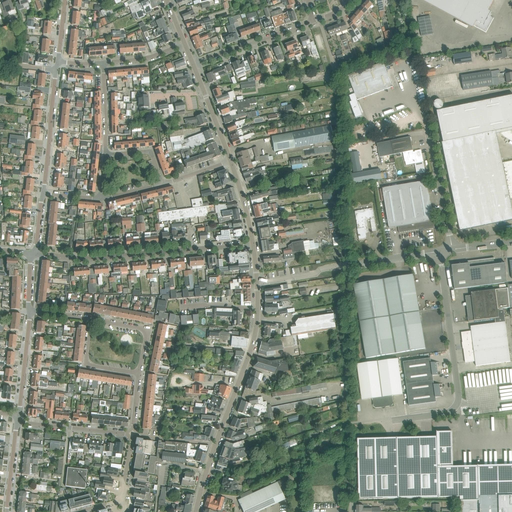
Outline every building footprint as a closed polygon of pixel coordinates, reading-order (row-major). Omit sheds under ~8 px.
[(15,3),(17,8),(18,11),(24,8),(23,5),(28,3),(27,0),(18,0),(19,3),(16,4),(16,3),(15,3)] [(43,0),(34,0),(38,10),(45,7),(42,1),(44,0),(43,0)] [(143,7),(156,2),(155,0),(147,0),(145,1),(145,2),(133,7),(135,12),(140,10),(139,9),(143,7)] [(293,0),(285,3),(287,10),(292,8),(291,6),(295,5),(293,0)] [(368,10),(373,5),(368,0),(363,5),(368,10)] [(493,0),(421,0),(472,28),(473,26),(486,33),(494,18),(491,16),(492,15),(490,14),(491,12),(488,11),(493,0)] [(10,1),(3,4),(5,10),(2,11),(4,16),(4,17),(8,15),(12,14),(16,13),(15,9),(13,10),(12,6),(10,1)] [(140,11),(135,12),(138,19),(144,17),(144,16),(153,13),(152,11),(151,10),(153,9),(158,7),(156,2),(143,7),(139,9),(140,10),(140,11)] [(363,5),(359,10),(364,15),(368,10),(363,5)] [(269,9),(272,18),(283,14),(281,9),(272,12),(271,8),(269,9)] [(186,13),(181,15),(184,21),(189,19),(195,16),(193,10),(186,13)] [(359,10),(354,15),(359,20),(364,15),(359,10)] [(283,14),(272,18),(275,28),(285,24),(285,25),(290,23),(296,21),(293,11),(283,14)] [(359,20),(354,15),(350,20),(352,22),(350,25),(357,37),(360,34),(357,28),(362,22),(359,20)] [(152,28),(157,26),(157,25),(164,22),(163,18),(150,24),(152,28)] [(209,22),(209,23),(210,22),(209,18),(203,20),(203,21),(198,22),(194,23),(193,20),(188,22),(185,23),(185,24),(185,25),(186,26),(187,28),(199,25),(205,24),(205,23),(209,22)] [(268,29),(271,28),(271,27),(271,26),(269,20),(266,22),(265,19),(260,21),(262,26),(264,26),(265,29),(268,28),(268,29)] [(153,33),(153,34),(154,34),(154,33),(157,32),(158,32),(160,31),(160,30),(166,28),(167,28),(164,22),(157,25),(157,26),(159,28),(153,31),(154,33),(153,33)] [(345,23),(339,25),(342,32),(348,30),(345,23)] [(258,24),(252,27),(254,33),(260,31),(258,24)] [(196,27),(188,30),(190,36),(198,33),(197,30),(202,29),(201,25),(196,27)] [(228,36),(223,38),(224,41),(226,40),(227,44),(234,42),(234,41),(235,40),(236,41),(235,40),(239,39),(239,40),(237,33),(234,25),(230,26),(226,26),(229,34),(228,35),(228,36)] [(339,25),(333,27),(336,34),(342,32),(339,25)] [(252,27),(245,29),(247,35),(254,33),(252,27)] [(336,34),(333,27),(328,29),(328,30),(327,30),(327,32),(329,32),(330,37),(336,34)] [(154,34),(153,34),(154,37),(155,36),(155,37),(168,32),(167,31),(168,30),(167,28),(166,28),(160,30),(160,31),(158,32),(157,32),(154,33),(154,34)] [(247,35),(245,29),(239,31),(241,37),(247,35)] [(352,38),(354,43),(359,41),(353,31),(349,33),(352,38)] [(191,38),(193,43),(201,40),(201,41),(211,37),(210,33),(200,37),(199,35),(191,38)] [(164,41),(159,43),(161,46),(172,41),(170,38),(171,37),(170,35),(169,35),(169,34),(162,37),(164,41)] [(212,43),(211,43),(212,48),(219,45),(218,43),(218,42),(218,41),(217,37),(213,38),(214,42),(212,43)] [(310,50),(313,56),(318,54),(314,45),(311,47),(307,37),(300,39),(303,48),(307,46),(308,51),(310,50)] [(381,38),(376,41),(379,46),(384,43),(381,38)] [(201,40),(193,43),(196,50),(203,47),(201,41),(201,40)] [(148,43),(150,50),(156,48),(153,41),(148,43)] [(295,41),(290,43),(295,56),(295,58),(300,56),(299,55),(301,54),(300,50),(297,51),(296,48),(298,48),(295,41)] [(144,43),(138,44),(139,52),(145,52),(145,49),(148,48),(146,43),(144,43)] [(295,56),(290,43),(285,45),(287,51),(289,51),(290,54),(285,56),(287,62),(288,65),(291,64),(290,61),(289,58),(295,56)] [(113,46),(107,47),(108,55),(114,54),(114,50),(117,50),(116,44),(113,44),(113,46)] [(119,44),(116,44),(117,50),(120,49),(120,54),(126,53),(126,45),(120,46),(119,44)] [(279,47),(273,49),(275,53),(276,56),(277,60),(280,59),(283,58),(281,51),(279,47)] [(503,54),(495,55),(496,60),(503,59),(507,58),(511,57),(510,48),(505,49),(502,49),(503,54)] [(261,53),(262,58),(263,61),(264,61),(265,65),(271,62),(267,51),(261,53)] [(470,52),(453,55),(454,65),(472,62),(470,52)] [(35,66),(43,66),(43,63),(47,63),(48,57),(38,56),(37,62),(35,62),(35,66)] [(257,67),(255,60),(253,56),(247,58),(249,63),(250,65),(251,69),(254,68),(255,68),(257,67)] [(166,65),(167,69),(168,70),(176,67),(176,68),(185,65),(183,60),(174,63),(171,64),(171,63),(166,65)] [(243,73),(244,73),(243,72),(244,71),(245,72),(250,70),(247,61),(243,62),(243,61),(239,62),(237,63),(237,62),(232,64),(236,73),(239,72),(240,76),(244,74),(243,73)] [(356,101),(393,87),(391,82),(384,63),(348,76),(352,88),(349,89),(351,95),(350,96),(352,102),(350,102),(356,118),(363,116),(363,115),(362,116),(361,114),(364,113),(363,112),(363,113),(359,104),(358,104),(356,101)] [(208,76),(207,77),(209,83),(216,81),(215,77),(232,71),(229,65),(212,71),(213,72),(208,74),(208,76)] [(149,77),(149,74),(149,73),(148,68),(140,69),(141,75),(141,77),(141,81),(142,86),(144,86),(144,78),(149,77)] [(136,75),(141,75),(140,69),(132,70),(133,75),(132,75),(133,78),(137,78),(136,75)] [(121,76),(124,76),(124,70),(116,71),(116,77),(117,80),(121,79),(121,76)] [(113,77),(116,77),(116,71),(108,72),(108,77),(109,77),(109,83),(113,83),(113,77)] [(497,85),(496,78),(498,78),(497,71),(492,71),(461,76),(464,90),(488,86),(497,85)] [(182,72),(174,73),(175,79),(177,78),(177,84),(182,83),(185,83),(187,87),(188,87),(193,85),(191,80),(189,75),(184,76),(183,77),(182,72)] [(77,73),(76,79),(80,79),(80,82),(84,82),(84,80),(84,74),(77,73)] [(258,74),(254,75),(256,81),(260,80),(264,79),(262,73),(258,74)] [(240,83),(240,86),(241,89),(256,87),(255,81),(252,81),(246,82),(240,83)] [(212,91),(215,98),(221,95),(219,88),(212,91)] [(32,99),(35,100),(35,99),(43,100),(44,94),(41,94),(41,92),(34,91),(34,94),(33,93),(32,99)] [(63,99),(71,99),(73,100),(73,97),(71,96),(72,92),(64,92),(63,99)] [(233,98),(234,98),(232,92),(221,95),(215,98),(217,103),(220,102),(221,106),(226,104),(234,101),(233,98)] [(138,93),(139,102),(148,102),(148,96),(145,96),(145,93),(138,93)] [(111,94),(111,102),(117,102),(117,98),(120,98),(120,94),(116,94),(111,94)] [(511,95),(437,111),(443,142),(442,142),(460,231),(511,220),(511,190),(508,191),(497,134),(499,133),(511,130),(511,95)] [(185,115),(183,101),(177,102),(176,97),(171,98),(172,105),(168,105),(170,117),(185,115)] [(237,110),(238,114),(245,113),(244,109),(243,108),(242,109),(241,105),(250,103),(251,104),(256,103),(255,98),(231,102),(232,103),(223,106),(224,107),(219,109),(222,115),(223,118),(234,114),(233,111),(235,110),(237,110)] [(35,99),(35,100),(35,104),(33,104),(33,107),(40,108),(40,106),(42,106),(43,100),(35,99)] [(112,110),(117,110),(120,110),(120,104),(120,102),(117,102),(111,102),(112,110)] [(148,102),(139,102),(139,111),(146,111),(146,107),(148,107),(148,102)] [(164,115),(157,116),(157,119),(157,120),(168,118),(168,117),(170,117),(168,105),(168,104),(158,106),(159,111),(163,110),(164,115)] [(34,111),(33,116),(41,117),(42,111),(39,111),(40,109),(33,108),(32,111),(34,111)] [(228,117),(223,119),(225,124),(230,123),(232,122),(232,120),(238,119),(238,118),(247,116),(248,119),(257,118),(256,112),(245,114),(245,113),(238,114),(238,115),(237,115),(231,116),(230,116),(228,117)] [(198,123),(200,126),(208,123),(204,114),(199,116),(196,117),(196,118),(185,119),(185,124),(188,124),(198,123)] [(41,117),(33,116),(33,121),(31,121),(31,124),(38,124),(38,123),(40,123),(41,117)] [(234,124),(230,125),(226,127),(226,128),(227,128),(227,129),(226,129),(227,129),(227,130),(227,132),(228,132),(228,133),(237,130),(236,127),(244,124),(242,120),(234,123),(234,124)] [(167,121),(159,122),(160,132),(169,131),(167,121)] [(95,129),(95,133),(101,133),(101,124),(95,125),(95,124),(92,124),(92,129),(95,129)] [(32,128),(32,133),(39,134),(40,128),(38,127),(38,126),(31,125),(31,128),(32,128)] [(331,126),(328,126),(271,137),(274,152),(313,144),(314,144),(333,141),(331,126)] [(248,130),(247,127),(229,134),(230,137),(229,137),(230,139),(231,140),(239,137),(243,135),(242,132),(248,130)] [(171,142),(173,142),(184,140),(183,135),(183,130),(182,130),(178,130),(168,132),(169,137),(171,141),(171,142)] [(213,139),(210,130),(203,133),(188,138),(189,142),(194,140),(196,145),(199,143),(200,144),(212,139),(213,139)] [(252,133),(236,139),(231,141),(232,144),(232,145),(233,146),(240,144),(245,142),(244,139),(245,139),(245,140),(251,138),(251,136),(254,135),(254,133),(252,133)] [(59,134),(59,141),(68,142),(68,137),(66,137),(66,135),(59,134)] [(407,152),(413,151),(410,137),(390,141),(377,144),(380,157),(393,155),(407,152)] [(184,140),(173,142),(174,150),(180,149),(186,168),(212,159),(220,156),(215,143),(214,143),(212,139),(200,144),(199,143),(196,145),(194,140),(189,142),(188,138),(184,140)] [(91,149),(91,151),(94,152),(99,152),(100,144),(96,144),(95,144),(92,143),(91,149)] [(155,149),(158,156),(163,155),(160,147),(155,149)] [(35,151),(27,150),(27,155),(25,155),(25,158),(32,159),(32,157),(34,157),(35,151)] [(236,154),(241,167),(249,165),(249,163),(251,162),(248,152),(247,152),(246,150),(236,154)] [(413,151),(407,152),(407,155),(404,156),(405,162),(406,165),(423,162),(421,150),(415,151),(415,152),(413,152),(413,151)] [(158,156),(160,164),(166,162),(163,155),(158,156)] [(303,164),(303,161),(302,157),(290,159),(291,166),(301,164),(303,164)] [(26,162),(26,167),(33,168),(34,162),(31,162),(31,160),(24,159),(24,162),(26,162)] [(163,172),(163,171),(168,170),(168,169),(166,162),(160,164),(163,172)] [(249,165),(241,167),(242,172),(254,168),(253,166),(252,167),(252,165),(256,164),(256,162),(251,163),(251,162),(249,163),(249,165)] [(423,166),(415,167),(417,174),(425,173),(423,166)] [(33,168),(26,167),(21,167),(21,172),(12,171),(12,175),(18,175),(22,176),(28,176),(28,174),(32,174),(33,168)] [(163,171),(163,172),(164,175),(176,171),(174,167),(168,169),(168,170),(163,171)] [(261,168),(261,167),(254,170),(254,168),(250,170),(250,169),(242,172),(244,176),(258,171),(258,172),(263,170),(265,170),(265,167),(261,168)] [(218,176),(219,179),(228,176),(226,170),(213,175),(214,178),(218,176)] [(244,177),(246,182),(264,176),(263,171),(244,177)] [(368,171),(350,174),(352,184),(370,181),(368,171)] [(55,174),(54,181),(64,182),(64,177),(62,177),(62,174),(55,174)] [(90,179),(90,183),(95,184),(96,176),(91,175),(88,175),(87,179),(90,179)] [(228,176),(219,179),(221,183),(215,185),(216,188),(220,187),(225,185),(225,184),(230,182),(228,176)] [(429,216),(433,215),(427,181),(382,188),(389,228),(398,227),(399,233),(424,229),(424,230),(435,228),(433,220),(430,220),(429,216)] [(33,186),(26,185),(25,190),(24,190),(23,193),(30,194),(30,192),(33,192),(33,186)] [(267,191),(262,193),(263,197),(268,196),(269,201),(278,200),(276,187),(266,189),(267,191)] [(228,189),(217,192),(218,197),(218,198),(222,197),(225,196),(227,203),(231,201),(236,200),(233,188),(228,189)] [(164,189),(156,191),(158,199),(162,198),(162,196),(165,195),(164,189)] [(156,191),(148,193),(150,198),(153,198),(154,200),(158,199),(156,191)] [(263,197),(262,193),(250,196),(252,205),(263,202),(262,198),(263,197)] [(25,197),(24,202),(32,203),(32,197),(30,197),(30,195),(23,194),(23,197),(25,197)] [(131,197),(133,206),(136,205),(135,202),(140,201),(139,195),(131,197)] [(131,205),(131,206),(133,206),(131,197),(123,199),(125,206),(131,205)] [(121,208),(125,206),(123,199),(116,201),(117,207),(120,206),(121,208)] [(117,207),(116,201),(108,203),(110,210),(110,211),(110,210),(114,209),(115,210),(118,210),(117,208),(117,207)] [(254,210),(254,212),(266,210),(275,208),(274,204),(268,206),(267,203),(253,207),(253,208),(253,209),(254,210)] [(94,204),(94,209),(97,210),(97,212),(102,213),(102,205),(94,204)] [(217,215),(218,219),(223,218),(240,215),(239,209),(234,210),(231,211),(227,211),(227,208),(226,204),(215,205),(209,206),(207,206),(208,215),(216,214),(216,215),(217,215)] [(197,208),(198,217),(208,216),(206,206),(203,207),(197,208)] [(192,208),(189,209),(190,218),(198,217),(197,208),(192,208)] [(266,210),(254,212),(255,215),(254,216),(255,217),(256,218),(267,215),(267,213),(268,212),(268,213),(276,211),(275,208),(266,210)] [(189,209),(181,210),(182,219),(190,218),(189,209)] [(359,234),(360,239),(358,240),(365,239),(365,238),(366,238),(366,237),(365,233),(368,232),(366,220),(370,219),(372,231),(376,231),(375,226),(374,218),(372,209),(364,210),(355,212),(358,229),(359,234)] [(177,210),(173,211),(175,220),(182,219),(181,210),(177,210)] [(166,212),(167,221),(175,220),(173,211),(166,212)] [(158,213),(159,219),(159,222),(167,221),(166,212),(162,212),(158,213)] [(261,220),(256,221),(257,224),(256,224),(257,226),(258,227),(262,226),(265,225),(268,224),(272,224),(271,221),(273,220),(273,218),(268,219),(268,218),(261,220)] [(30,220),(22,220),(22,222),(22,225),(20,225),(19,227),(21,228),(26,228),(27,226),(29,227),(30,220)] [(241,224),(241,221),(232,222),(227,223),(228,226),(229,226),(230,229),(237,228),(242,227),(242,226),(242,224),(241,224)] [(259,236),(260,240),(271,238),(269,231),(274,230),(274,231),(283,230),(282,226),(274,227),(273,226),(258,228),(258,230),(259,230),(259,236)] [(5,230),(5,235),(28,238),(28,232),(21,231),(21,234),(15,234),(10,234),(11,228),(6,227),(6,230),(5,230)] [(216,235),(217,242),(230,240),(230,241),(244,238),(242,228),(233,230),(220,231),(220,230),(214,231),(214,235),(216,235)] [(172,231),(172,235),(173,242),(185,240),(184,234),(177,235),(177,231),(172,231)] [(28,238),(5,235),(4,242),(9,243),(10,239),(18,239),(17,242),(27,243),(28,238)] [(261,241),(262,252),(279,250),(278,244),(274,245),(274,241),(268,242),(268,240),(261,241)] [(86,246),(86,241),(84,241),(84,242),(76,242),(75,249),(83,250),(84,246),(86,246)] [(89,241),(86,241),(86,246),(89,246),(90,249),(96,249),(96,241),(89,242),(89,241)] [(303,241),(291,243),(293,253),(305,251),(303,241)] [(238,263),(238,266),(248,265),(247,252),(237,253),(237,254),(235,254),(235,253),(227,254),(228,264),(235,263),(238,263)] [(216,267),(219,267),(218,261),(216,262),(215,256),(208,257),(209,266),(209,270),(212,270),(212,265),(216,265),(216,267)] [(452,266),(455,290),(507,283),(505,263),(494,265),(494,258),(469,261),(467,262),(468,264),(452,266)] [(9,277),(12,277),(18,277),(19,273),(17,273),(17,272),(19,272),(19,271),(17,271),(18,259),(14,259),(14,260),(11,260),(11,259),(7,259),(6,269),(8,269),(7,271),(9,271),(9,277)] [(158,261),(158,269),(159,269),(159,272),(166,272),(165,261),(158,261)] [(223,268),(219,268),(220,273),(220,277),(224,276),(224,272),(230,272),(232,271),(232,272),(240,271),(240,273),(241,273),(246,272),(246,271),(249,271),(249,266),(249,265),(238,266),(223,268)] [(108,266),(100,267),(101,274),(109,273),(108,266)] [(101,274),(100,267),(94,267),(95,275),(99,274),(99,278),(97,278),(98,285),(103,285),(101,274)] [(74,277),(81,276),(81,268),(73,269),(74,276),(74,277)] [(81,276),(90,275),(89,268),(81,268),(81,276)] [(233,284),(235,284),(250,283),(249,277),(249,274),(241,275),(241,277),(238,278),(238,280),(233,281),(233,282),(229,282),(230,284),(233,284)] [(354,284),(355,291),(414,281),(413,275),(354,284)] [(210,285),(214,285),(220,284),(219,277),(209,277),(210,285)] [(355,291),(360,325),(420,315),(414,281),(355,291)] [(280,287),(265,289),(264,289),(265,295),(274,294),(273,291),(288,289),(287,285),(280,286),(280,287)] [(195,292),(195,297),(207,296),(207,291),(200,291),(200,289),(200,288),(199,288),(194,289),(195,292)] [(474,321),(499,318),(505,317),(504,309),(510,308),(508,288),(471,293),(474,321)] [(183,293),(183,298),(195,297),(195,292),(188,292),(188,290),(188,289),(183,290),(183,293)] [(250,289),(242,289),(239,289),(234,289),(235,294),(243,294),(243,302),(251,302),(250,289)] [(170,291),(170,296),(171,300),(183,298),(183,293),(176,294),(176,291),(176,290),(174,290),(170,291)] [(158,301),(157,305),(166,307),(167,300),(171,300),(170,296),(166,296),(162,296),(161,302),(158,301)] [(277,305),(265,305),(265,312),(277,312),(277,308),(283,307),(283,303),(278,304),(277,304),(277,305)] [(128,319),(134,320),(135,313),(136,310),(137,305),(134,304),(133,309),(133,312),(130,311),(128,319)] [(162,322),(162,319),(163,313),(164,313),(166,307),(157,305),(156,312),(159,312),(158,316),(155,315),(154,320),(162,322)] [(147,315),(146,323),(152,324),(154,313),(151,312),(152,307),(149,307),(148,312),(147,315)] [(232,327),(236,327),(241,327),(241,319),(242,319),(242,316),(241,316),(241,312),(236,312),(233,312),(232,312),(231,312),(231,311),(230,311),(230,309),(216,309),(212,308),(212,309),(205,310),(206,316),(212,316),(212,320),(216,320),(216,317),(230,317),(230,322),(233,322),(232,327)] [(290,326),(290,330),(291,336),(296,336),(307,334),(311,333),(335,329),(333,312),(300,318),(300,319),(298,319),(295,323),(295,324),(295,323),(295,325),(290,326)] [(173,324),(174,322),(175,316),(164,313),(163,313),(162,319),(169,320),(168,323),(173,324)] [(198,315),(186,316),(186,322),(193,321),(193,325),(199,324),(198,315)] [(420,315),(360,325),(366,358),(425,349),(420,315)] [(174,322),(181,322),(181,325),(181,326),(186,325),(186,316),(181,317),(175,316),(174,322)] [(505,317),(499,318),(499,323),(471,327),(471,331),(461,333),(465,363),(475,361),(476,366),(481,366),(511,362),(505,322),(505,317)] [(275,330),(264,328),(263,336),(270,337),(270,332),(271,332),(271,333),(280,334),(280,329),(275,329),(275,330)] [(220,335),(221,332),(213,331),(208,330),(207,338),(220,339),(223,340),(226,341),(228,341),(229,341),(231,340),(230,346),(241,348),(246,348),(246,343),(248,343),(248,339),(244,339),(244,338),(232,336),(228,336),(223,335),(220,335)] [(228,332),(221,332),(220,335),(223,335),(228,336),(232,336),(244,338),(244,339),(248,339),(249,333),(232,331),(232,334),(228,333),(228,332)] [(258,354),(267,356),(266,351),(267,352),(282,349),(282,348),(297,345),(296,336),(291,336),(286,337),(281,338),(269,340),(268,343),(262,342),(261,341),(259,350),(258,354)] [(235,356),(231,365),(239,368),(243,357),(235,356)] [(0,357),(0,360),(7,361),(6,365),(8,365),(13,366),(14,359),(7,358),(2,358),(0,357)] [(275,377),(277,377),(277,376),(288,375),(291,374),(291,371),(288,371),(287,362),(285,362),(284,359),(270,361),(256,358),(253,367),(274,373),(275,377)] [(398,359),(377,361),(383,407),(391,406),(393,404),(392,396),(403,395),(398,359)] [(403,362),(405,373),(437,369),(436,363),(439,362),(431,363),(430,359),(403,362)] [(151,360),(150,366),(158,368),(158,367),(161,368),(166,369),(169,370),(170,367),(162,366),(163,362),(159,361),(159,362),(151,360)] [(383,407),(377,361),(357,364),(362,400),(372,398),(373,406),(376,408),(383,407)] [(239,368),(231,365),(231,366),(226,366),(226,367),(224,366),(219,365),(219,371),(222,371),(226,372),(225,374),(227,375),(227,374),(228,375),(229,375),(230,375),(231,375),(232,375),(233,376),(234,375),(235,376),(235,375),(236,376),(236,375),(239,368)] [(405,373),(406,384),(433,380),(433,376),(441,375),(438,375),(437,369),(405,373)] [(252,371),(242,397),(245,396),(261,393),(261,390),(256,391),(260,380),(264,382),(266,376),(263,375),(263,374),(252,371)] [(98,381),(101,382),(102,374),(97,373),(94,389),(94,390),(97,390),(98,381)] [(33,374),(32,380),(38,381),(48,382),(48,379),(39,378),(39,374),(38,374),(33,374)] [(194,374),(193,381),(204,382),(204,375),(194,374)] [(470,376),(471,389),(478,388),(478,385),(490,384),(489,381),(486,381),(485,375),(477,376),(477,375),(470,376)] [(120,377),(118,392),(120,393),(121,388),(124,389),(125,386),(126,378),(120,377)] [(32,380),(31,387),(36,387),(47,389),(47,386),(56,387),(57,383),(48,382),(38,381),(32,380)] [(406,384),(408,395),(440,391),(439,384),(442,384),(434,385),(433,380),(406,384)] [(296,389),(272,393),(272,397),(296,394),(297,394),(302,393),(302,394),(327,390),(326,383),(317,384),(317,385),(296,388),(296,389)] [(208,391),(208,390),(203,390),(203,386),(196,386),(192,385),(192,389),(190,389),(190,388),(186,388),(185,393),(195,394),(201,395),(208,395),(208,391)] [(208,391),(208,395),(212,394),(218,397),(218,396),(222,397),(227,399),(231,389),(226,387),(222,386),(220,386),(219,386),(216,386),(214,391),(208,391)] [(440,391),(408,395),(409,406),(436,402),(436,398),(444,397),(444,396),(441,397),(440,391)] [(10,394),(0,392),(0,401),(7,402),(7,400),(10,400),(10,394)] [(60,408),(62,408),(63,404),(64,393),(62,393),(56,392),(55,392),(55,396),(61,397),(60,408)] [(209,404),(216,407),(223,409),(226,402),(212,397),(211,401),(210,402),(209,404)] [(271,413),(270,407),(270,405),(267,405),(266,402),(263,402),(262,397),(248,399),(249,404),(241,401),(237,412),(250,417),(250,416),(251,416),(251,415),(259,417),(261,412),(264,413),(265,412),(267,412),(267,414),(272,413),(271,413)] [(318,398),(270,407),(271,413),(319,404),(318,398)] [(97,404),(99,404),(100,401),(93,400),(92,403),(91,409),(94,410),(94,406),(97,406),(97,404)] [(216,407),(209,404),(207,408),(207,409),(221,415),(223,409),(216,407)] [(62,412),(61,420),(68,421),(69,413),(62,412)] [(230,426),(234,428),(237,429),(239,424),(247,423),(248,428),(255,427),(254,422),(257,421),(256,417),(240,420),(240,421),(234,418),(230,426)] [(511,431),(511,417),(506,418),(506,417),(494,417),(494,431),(506,431),(506,432),(511,431)] [(201,436),(194,435),(183,434),(182,439),(209,442),(210,441),(211,439),(212,439),(215,430),(210,429),(208,428),(207,428),(205,428),(205,430),(205,431),(205,432),(204,433),(204,434),(206,434),(205,436),(201,436)] [(246,438),(244,431),(236,433),(234,432),(229,430),(226,438),(231,440),(233,441),(246,438)] [(359,500),(457,497),(456,466),(453,466),(452,432),(437,432),(437,431),(437,437),(358,439),(359,489),(358,489),(359,500)] [(69,452),(71,452),(77,453),(77,452),(78,440),(76,440),(76,439),(73,438),(72,447),(69,447),(69,452)] [(135,454),(136,454),(142,455),(142,453),(150,455),(152,442),(143,440),(143,439),(136,438),(135,445),(138,445),(137,447),(136,447),(135,454)] [(81,440),(78,440),(77,452),(83,452),(86,452),(86,446),(84,445),(84,440),(81,439),(81,440)] [(89,446),(86,446),(86,452),(94,453),(95,442),(93,441),(93,440),(90,440),(89,446)] [(98,442),(95,442),(94,453),(103,454),(103,452),(103,451),(103,447),(101,447),(101,441),(98,441),(98,442)] [(158,441),(156,457),(156,462),(161,462),(162,460),(162,461),(162,456),(162,453),(164,453),(165,441),(165,443),(161,443),(161,441),(158,441)] [(187,444),(165,441),(164,453),(162,453),(162,456),(162,461),(185,463),(185,460),(186,456),(187,444)] [(223,446),(228,448),(232,449),(232,447),(235,448),(240,447),(239,445),(244,443),(243,441),(233,444),(229,443),(225,441),(223,446)] [(104,445),(103,447),(103,451),(103,452),(103,454),(103,456),(106,456),(107,452),(112,453),(112,449),(113,444),(108,443),(108,445),(104,445)] [(116,443),(116,444),(116,448),(116,449),(114,449),(112,449),(112,453),(112,457),(115,457),(121,458),(121,455),(121,454),(123,444),(116,443)] [(187,444),(186,456),(196,457),(198,452),(198,451),(190,450),(191,444),(187,444)] [(200,445),(198,451),(198,452),(206,454),(207,453),(209,446),(207,446),(206,446),(200,445)] [(231,450),(227,449),(223,447),(219,456),(224,458),(230,460),(246,456),(250,454),(250,451),(245,452),(245,450),(235,452),(235,451),(231,450)] [(207,454),(206,454),(198,452),(196,457),(186,456),(185,460),(195,461),(199,462),(203,464),(207,454)] [(136,454),(135,459),(144,461),(149,462),(155,463),(155,462),(156,462),(156,457),(150,456),(149,460),(145,459),(145,455),(142,455),(136,454)] [(217,465),(216,469),(219,471),(223,468),(223,467),(226,468),(227,464),(231,463),(231,464),(235,464),(235,465),(241,464),(240,459),(227,460),(224,459),(219,458),(218,461),(217,462),(216,464),(217,465)] [(135,459),(134,465),(143,467),(148,468),(148,467),(155,469),(155,463),(149,462),(148,466),(144,465),(144,461),(135,459)] [(460,497),(460,500),(479,500),(479,496),(511,495),(511,464),(456,466),(457,497),(460,497)] [(143,467),(134,465),(133,471),(154,475),(155,469),(148,467),(148,468),(147,472),(142,471),(143,467)] [(65,486),(85,489),(87,470),(67,468),(65,486)] [(100,478),(104,478),(108,479),(109,476),(116,477),(117,470),(108,468),(108,471),(106,471),(105,472),(105,473),(101,472),(100,478)] [(137,482),(145,483),(148,484),(150,475),(135,472),(134,478),(138,479),(137,482)] [(181,485),(189,487),(189,486),(193,487),(195,481),(194,481),(195,479),(193,478),(194,474),(185,472),(184,477),(183,477),(181,485)] [(228,490),(232,491),(240,493),(242,486),(234,484),(235,480),(231,479),(231,477),(225,475),(222,484),(225,485),(224,487),(226,487),(228,488),(228,490)] [(95,488),(97,488),(104,489),(105,486),(112,487),(112,485),(113,485),(114,482),(113,482),(113,480),(108,479),(104,478),(103,481),(102,481),(101,481),(101,483),(96,482),(95,488)] [(141,489),(141,492),(145,493),(149,493),(149,489),(148,489),(148,488),(145,486),(145,483),(137,482),(136,482),(136,483),(135,484),(134,486),(135,486),(135,488),(141,489)] [(257,511),(285,500),(281,491),(277,482),(238,500),(243,511),(257,511)] [(104,489),(97,488),(96,493),(99,493),(98,499),(98,500),(102,501),(102,500),(108,500),(109,495),(108,495),(107,495),(107,494),(107,493),(104,493),(104,489)] [(89,495),(84,496),(86,506),(92,504),(91,503),(92,503),(91,499),(90,499),(90,498),(93,498),(92,492),(88,491),(89,495)] [(136,497),(136,500),(143,501),(144,498),(144,499),(144,498),(145,497),(145,496),(146,495),(146,494),(145,493),(141,492),(134,491),(133,497),(136,497)] [(187,494),(185,503),(192,505),(194,496),(187,494)] [(511,511),(511,495),(479,496),(479,500),(460,500),(460,511),(511,511)] [(216,510),(217,510),(220,510),(222,502),(226,503),(227,499),(223,498),(218,498),(217,502),(213,501),(214,497),(208,497),(207,499),(205,508),(209,509),(216,511),(216,510)] [(76,508),(73,499),(68,500),(69,504),(70,508),(70,510),(76,508)] [(60,502),(58,503),(57,511),(61,511),(60,511),(62,511),(63,511),(67,511),(68,511),(66,505),(67,504),(66,500),(60,502)] [(139,510),(142,511),(149,511),(150,508),(148,507),(147,505),(143,505),(144,502),(143,502),(143,501),(136,500),(135,500),(134,506),(140,507),(139,510)]
